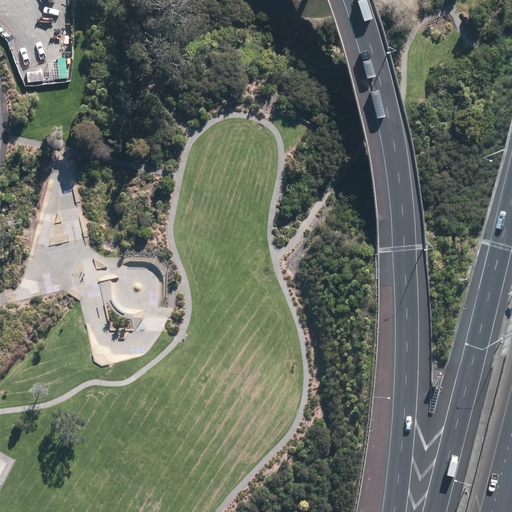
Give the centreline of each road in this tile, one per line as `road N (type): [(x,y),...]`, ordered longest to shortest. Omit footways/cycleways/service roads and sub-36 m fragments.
road 1 (motorway): [(395,511),(409,377),(408,243),(387,104),(357,0)]
road 2 (motorway): [(435,511),(511,221)]
